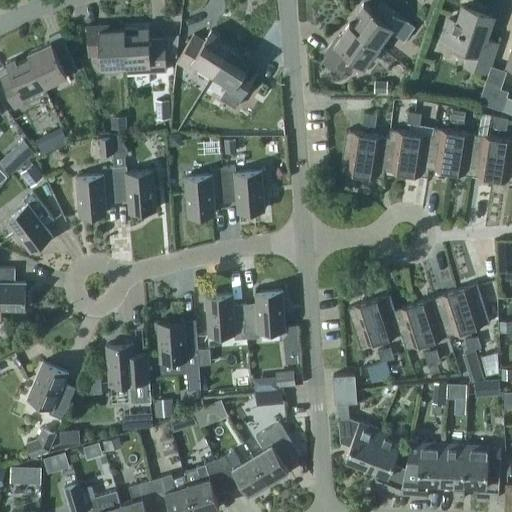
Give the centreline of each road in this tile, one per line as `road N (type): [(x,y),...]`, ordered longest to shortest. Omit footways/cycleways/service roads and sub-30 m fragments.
road 1 (residential): [(323,511),(305,243)]
road 2 (residential): [(305,243),(296,0)]
road 3 (residential): [(95,285),(305,243)]
